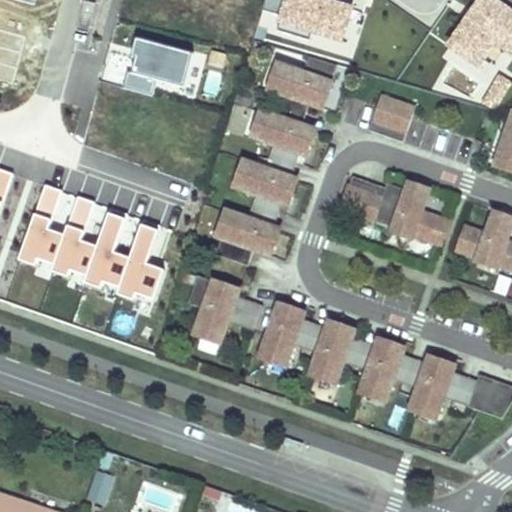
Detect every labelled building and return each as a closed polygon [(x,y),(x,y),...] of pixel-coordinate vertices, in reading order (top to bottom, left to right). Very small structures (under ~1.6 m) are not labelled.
[(267,0),(265,8),(281,13),(279,22),(339,41),(350,4),(336,0),(267,0)] [(511,0),(476,0),(447,44),(479,65),(494,43),(510,54),(511,51),(511,0)] [(0,81),(12,85),(25,38),(0,31),(0,81)] [(190,56),(137,39),(132,55),(137,57),(131,74),(128,73),(123,88),(152,97),(158,79),(181,86),(190,56)] [(225,55),(212,52),(209,65),(222,68),(225,55)] [(322,109),(338,65),(310,58),(304,74),(278,65),(269,90),(279,94),(271,116),(302,126),(310,104),(322,109)] [(222,76),(208,72),(203,92),(217,96),(222,76)] [(511,83),(511,82),(498,74),(482,99),(496,108),(511,83)] [(238,94),(236,102),(249,106),(251,99),(238,94)] [(403,142),(415,110),(381,98),(370,130),(403,142)] [(302,126),(271,116),(261,112),(253,137),(275,145),(271,154),(296,162),(299,153),(306,155),(315,130),(302,126)] [(511,119),(496,166),(511,171),(511,119)] [(271,154),(266,170),(290,178),(296,162),(271,154)] [(288,205),(297,181),(290,178),(266,170),(244,162),(235,187),(258,195),(254,204),(279,212),(282,203),(288,205)] [(0,202),(10,175),(0,171),(0,202)] [(410,184),(407,190),(388,184),(386,189),(353,177),(342,209),(394,228),(393,232),(412,239),(414,235),(441,244),(449,222),(421,213),(429,190),(419,187),(410,184)] [(47,188),(21,260),(38,267),(38,260),(53,265),(63,237),(50,232),(63,194),(47,188)] [(78,200),(51,272),(68,278),(69,271),(83,277),(94,248),(80,243),(94,206),(78,200)] [(273,228),(279,212),(254,204),(249,220),(273,228)] [(109,211),(82,283),(100,289),(100,282),(114,288),(125,259),(111,254),(125,217),(109,211)] [(271,256),(279,231),(273,228),(249,220),(226,212),(217,237),(222,239),(217,255),(248,266),(254,249),(271,256)] [(466,228),(458,251),(479,258),(478,262),(497,269),(498,264),(511,269),(511,244),(506,242),(511,226),(511,219),(503,216),(495,213),(487,236),(466,228)] [(140,222),(114,295),(131,301),(131,294),(146,299),(156,271),(142,266),(156,228),(140,222)] [(233,288),(198,276),(189,302),(205,308),(196,335),(221,344),(229,321),(238,324),(246,301),(237,298),(239,291),(233,288)] [(263,307),(246,301),(238,324),(255,330),(263,307)] [(299,312),(280,305),(264,348),(261,358),(286,367),(294,344),(304,347),(312,324),(302,320),(305,314),(299,312)] [(349,329),(330,323),(327,329),(319,353),(311,375),(336,384),(344,362),(354,365),(362,341),(352,338),(355,331),(349,329)] [(319,353),(327,329),(312,324),(304,347),(319,353)] [(405,349),(380,340),(377,346),(369,370),(361,393),(386,402),(394,379),(404,382),(412,359),(402,355),(405,349)] [(369,370),(377,346),(362,341),(354,365),(369,370)] [(445,363),(430,357),(428,364),(419,388),(411,411),(436,419),(444,397),(454,400),(462,376),(452,373),(455,366),(445,363)] [(419,388),(428,364),(412,359),(404,382),(419,388)] [(469,405),(469,407),(503,419),(511,404),(511,386),(480,375),(478,382),(469,405)] [(469,405),(478,382),(462,376),(454,400),(469,405)] [(104,505),(115,478),(99,471),(87,498),(104,505)] [(222,491),(205,486),(203,495),(220,499),(222,491)] [(0,511),(48,511),(0,495),(0,511)]
